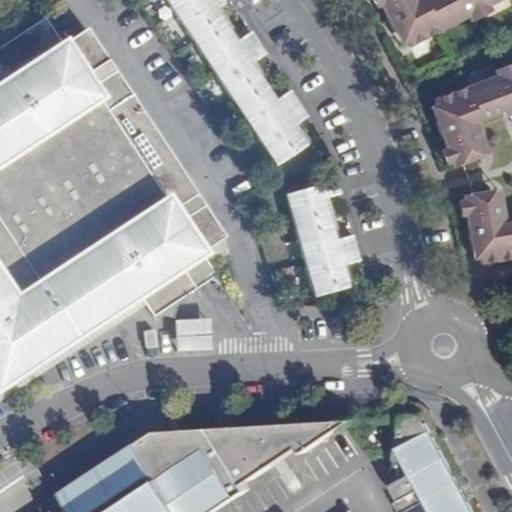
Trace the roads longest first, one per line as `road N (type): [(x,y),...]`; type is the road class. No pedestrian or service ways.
road 1 (residential): [(0,435),(149,373),(364,363)]
road 2 (residential): [(406,236),(386,157),(347,73),(300,0)]
